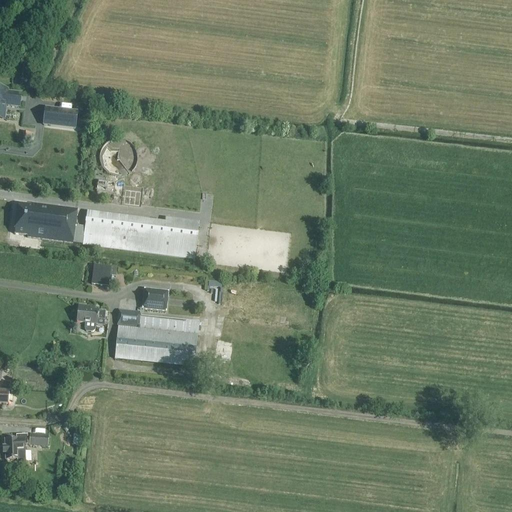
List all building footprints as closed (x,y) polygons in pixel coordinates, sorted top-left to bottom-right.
[(7,92),(0,91),(0,120),(3,121),(5,106),(19,108),(20,96),(7,94),(7,92)] [(77,114),(45,110),(43,126),(75,130),(77,114)] [(79,118),(78,127),(86,128),(87,119),(79,118)] [(112,202),(114,184),(98,182),(96,200),(112,202)] [(194,261),(198,231),(86,216),(85,229),(75,228),(77,211),(31,205),(31,207),(18,205),(14,236),(27,237),(27,239),(194,261)] [(109,277),(115,278),(116,270),(94,267),(91,285),(108,288),(109,277)] [(144,291),(142,310),(166,313),(168,293),(144,291)] [(77,324),(85,324),(84,331),(86,333),(87,334),(92,334),(94,333),(95,332),(95,325),(104,326),(105,313),(98,313),(98,312),(86,311),(86,308),(78,307),(77,324)] [(140,314),(118,312),(117,327),(118,327),(114,360),(194,369),(199,324),(140,317),(140,314)] [(254,349),(261,375),(275,372),(268,345),(254,349)] [(0,405),(8,405),(9,395),(0,394),(0,405)] [(73,445),(81,446),(82,434),(74,433),(73,445)] [(24,464),(24,446),(27,446),(27,436),(16,437),(16,441),(5,441),(6,461),(18,461),(18,464),(24,464)] [(47,449),(48,437),(28,436),(27,447),(47,449)]
